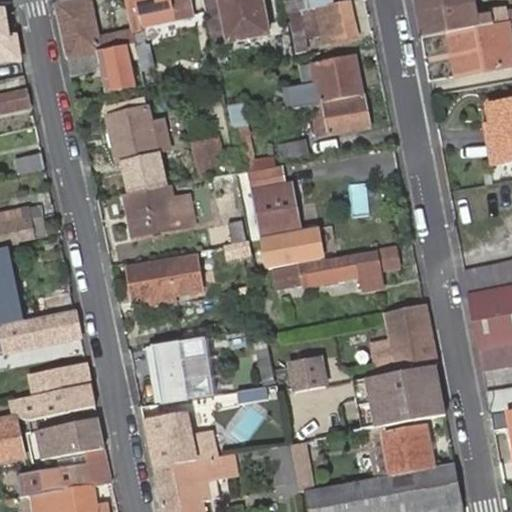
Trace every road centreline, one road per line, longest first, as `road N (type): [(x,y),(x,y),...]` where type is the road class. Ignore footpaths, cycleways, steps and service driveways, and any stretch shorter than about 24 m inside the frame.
road 1 (residential): [(139,511),(32,0)]
road 2 (residential): [(392,0),(483,511)]
